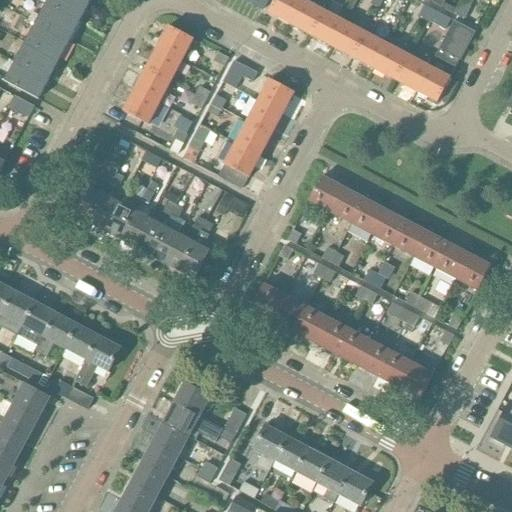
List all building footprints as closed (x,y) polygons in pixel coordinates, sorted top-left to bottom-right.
[(47,0),(45,5),(79,23),(87,8),(89,5),(80,0),(47,0)] [(242,0),(263,11),(268,0),(242,0)] [(275,0),(268,14),(289,25),(290,25),(303,1),(301,0),(275,0)] [(442,9),(442,8),(445,0),(433,0),(431,3),(442,9)] [(310,36),(323,12),(303,1),(290,25),(310,36)] [(464,20),(465,19),(471,8),(461,3),(454,15),(464,20)] [(45,5),(34,27),(68,45),(79,23),(45,5)] [(445,30),(450,20),(424,6),(418,16),(445,30)] [(323,12),(310,36),(331,47),(344,22),(323,12)] [(344,22),(331,47),(353,58),(366,34),(344,22)] [(460,61),(475,33),(454,22),(435,57),(455,68),(459,61),(460,61)] [(33,29),(25,44),(59,62),(68,45),(34,27),(33,29)] [(156,50),(181,63),(193,40),(168,27),(156,50)] [(366,34),(353,58),(374,70),(387,45),(366,34)] [(23,47),(15,63),(49,81),(58,64),(59,62),(25,44),(23,47)] [(387,45),(374,70),(395,81),(408,57),(387,45)] [(156,50),(145,71),(170,84),(171,83),(181,63),(156,50)] [(224,68),(229,59),(218,53),(213,62),(224,68)] [(416,92),(429,68),(408,57),(395,81),(416,92)] [(253,83),(257,74),(234,62),(222,83),(236,90),(242,77),(253,83)] [(14,64),(5,82),(39,100),(48,82),(49,81),(15,63),(14,64)] [(429,68),(416,92),(437,104),(450,79),(429,68)] [(144,73),(135,90),(160,103),(169,86),(170,84),(145,71),(144,73)] [(270,81),(258,102),(283,115),(293,96),(294,94),(270,81)] [(202,110),(206,103),(211,93),(200,87),(191,105),(202,110)] [(148,125),(160,103),(135,90),(123,112),(148,125)] [(218,119),(227,102),(216,96),(207,113),(218,119)] [(28,120),(35,108),(14,97),(8,109),(28,120)] [(258,103),(247,124),(271,137),(282,117),(283,115),(258,102),(258,103)] [(245,126),(236,145),(260,158),(270,139),(271,137),(247,124),(245,126)] [(190,148),(184,158),(195,164),(201,154),(199,153),(204,144),(210,131),(201,126),(194,139),(193,138),(189,147),(190,148)] [(183,145),(188,136),(177,130),(172,139),(183,145)] [(236,145),(224,166),(237,173),(244,177),(249,179),(250,177),(260,158),(236,145)] [(156,170),(162,160),(148,152),(147,152),(142,163),(156,170)] [(114,177),(116,174),(109,170),(103,182),(110,185),(114,177)] [(114,177),(110,185),(118,190),(124,179),(116,174),(114,177)] [(329,213),(342,188),(322,178),(308,202),(329,213)] [(151,182),(147,190),(150,192),(153,194),(158,186),(151,182)] [(140,202),(146,190),(139,186),(132,198),(140,202)] [(89,224),(105,195),(91,188),(75,217),(89,224)] [(342,188),(329,213),(348,224),(351,225),(364,200),(362,199),(342,188)] [(143,197),(140,202),(148,206),(154,194),(153,194),(150,192),(147,190),(146,190),(143,197)] [(105,233),(120,203),(105,195),(89,224),(105,233)] [(225,195),(216,213),(225,217),(227,212),(234,200),(225,195)] [(364,200),(351,225),(370,235),(372,236),(385,211),(384,211),(364,200)] [(170,218),(176,206),(169,202),(162,214),(170,218)] [(120,241),(135,211),(120,203),(105,233),(120,241)] [(176,206),(170,218),(178,222),(185,210),(176,206)] [(134,248),(150,219),(135,211),(120,241),(134,248)] [(385,211),(372,236),(393,247),(406,222),(385,211)] [(198,218),(192,229),(200,233),(206,222),(198,218)] [(149,256),(165,227),(150,219),(134,248),(149,256)] [(195,243),(179,272),(194,280),(210,251),(203,247),(209,237),(208,236),(214,226),(206,222),(200,233),(195,243)] [(406,222),(393,247),(414,258),(427,234),(406,222)] [(164,264),(180,235),(165,227),(149,256),(164,264)] [(297,245),(302,236),(293,231),(288,241),(297,245)] [(434,269),(447,244),(427,234),(414,258),(434,269)] [(179,272),(195,243),(180,235),(164,264),(179,272)] [(447,244),(434,269),(454,280),(468,255),(447,244)] [(288,262),(293,251),(284,247),(279,257),(288,262)] [(327,248),(322,259),(330,264),(336,253),(327,248)] [(336,253),(330,264),(338,268),(344,258),(336,253)] [(468,255),(454,280),(457,281),(478,292),(491,267),(470,257),(468,255)] [(330,285),(336,274),(319,265),(313,275),(330,285)] [(373,287),(378,276),(369,271),(364,282),(373,287)] [(378,276),(373,287),(381,291),(386,280),(378,276)] [(0,314),(2,316),(14,292),(0,284),(0,314)] [(251,310),(250,310),(270,321),(283,296),(264,286),(251,310)] [(364,303),(370,292),(361,287),(355,298),(364,303)] [(23,327),(35,304),(14,292),(2,316),(23,327)] [(370,292),(364,303),(372,307),(378,296),(370,292)] [(411,293),(406,304),(413,308),(418,300),(419,298),(411,293)] [(283,296),(270,321),(291,332),(292,332),(305,308),(283,296)] [(418,300),(413,308),(415,309),(420,312),(435,320),(441,309),(426,301),(420,298),(419,298),(418,300)] [(20,333),(18,336),(38,347),(43,338),(56,315),(35,304),(23,327),(20,333)] [(392,304),(387,315),(401,322),(406,311),(405,311),(392,304)] [(305,308),(292,332),(314,344),(328,320),(305,308)] [(406,311),(401,322),(414,329),(420,318),(406,311)] [(38,347),(36,353),(37,353),(46,358),(54,344),(65,350),(77,326),(57,315),(56,315),(43,338),(38,347)] [(457,331),(462,321),(453,316),(448,326),(457,331)] [(328,320),(314,344),(334,355),(336,356),(349,331),(348,330),(328,320)] [(77,326),(65,350),(86,361),(98,337),(77,326)] [(349,331),(336,356),(357,367),(370,342),(349,331)] [(448,347),(454,336),(445,332),(440,342),(448,347)] [(86,361),(74,382),(75,383),(86,389),(98,367),(108,373),(121,349),(99,338),(98,337),(86,361)] [(370,342),(357,367),(378,378),(391,353),(370,342)] [(391,353),(378,378),(399,389),(412,365),(391,353)] [(8,369),(23,377),(27,369),(28,368),(27,367),(14,360),(13,360),(8,369)] [(412,365),(399,389),(400,390),(420,400),(433,375),(412,365)] [(27,369),(23,377),(24,377),(39,385),(43,376),(29,368),(28,368),(27,369)] [(54,393),(54,394),(64,399),(66,400),(72,388),(64,384),(60,382),(54,393)] [(185,384),(174,404),(201,419),(212,398),(185,384)] [(24,385),(12,407),(38,421),(50,398),(24,385)] [(72,388),(66,400),(87,411),(94,400),(73,389),(72,388)] [(223,430),(201,419),(174,404),(163,424),(189,438),(196,442),(200,434),(216,443),(219,438),(231,445),(247,416),(235,409),(227,424),(223,430)] [(511,406),(510,405),(492,438),(511,448),(511,406)] [(12,407),(3,425),(28,439),(38,421),(12,407)] [(179,457),(189,438),(163,424),(153,443),(179,457)] [(0,429),(0,430),(0,448),(18,458),(26,443),(28,439),(3,425),(0,429)] [(266,427),(253,450),(262,455),(256,466),(268,473),(274,462),(287,438),(266,427)] [(287,438),(274,462),(296,473),(308,449),(287,438)] [(153,443),(142,464),(168,478),(179,457),(153,443)] [(0,476),(6,480),(16,461),(18,458),(0,448),(0,476)] [(308,449),(296,473),(316,484),(329,460),(308,449)] [(231,487),(243,467),(232,460),(221,482),(231,487)] [(329,460),(316,484),(318,485),(328,490),(323,500),(333,505),(338,495),(351,472),(331,461),(329,460)] [(208,484),(216,469),(205,462),(196,478),(208,484)] [(132,484),(131,485),(157,499),(158,498),(168,478),(142,464),(132,484)] [(351,472),(338,495),(339,496),(360,507),(373,484),(352,473),(351,472)] [(239,492),(254,500),(259,491),(244,483),(239,492)] [(131,485),(120,505),(134,511),(149,511),(157,499),(131,485)] [(265,494),(261,503),(276,511),(281,502),(269,496),(265,494)] [(251,511),(254,506),(236,497),(228,511),(251,511)] [(281,502),(276,511),(277,511),(295,511),(296,510),(281,502)]
